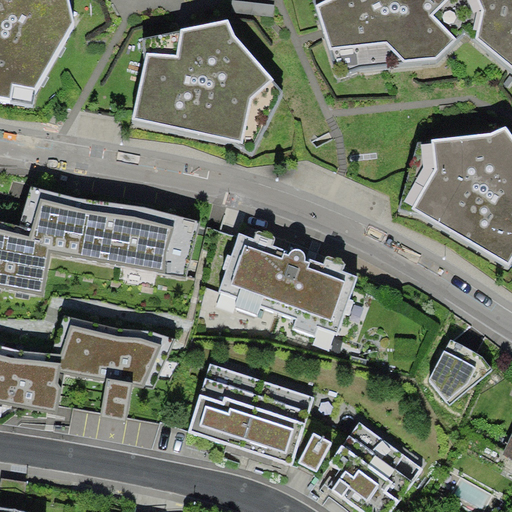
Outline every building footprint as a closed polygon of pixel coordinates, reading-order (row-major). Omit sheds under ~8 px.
[(0,0),(0,105),(31,110),(35,89),(73,23),(67,0),(0,0)] [(511,0),(311,0),(336,77),(358,67),(435,59),(464,30),(511,68),(511,0)] [(235,37),(230,21),(142,41),(145,63),(131,125),(231,145),(254,159),(282,95),(235,37)] [(486,133),(415,143),(397,210),(417,215),(508,268),(511,259),(511,140),(501,125),(486,133)] [(189,273),(202,219),(139,205),(83,201),(30,187),(21,225),(0,218),(0,284),(44,292),(50,251),(189,273)] [(252,241),(240,237),(219,294),(237,301),(234,310),(257,318),(260,309),(295,321),(291,332),(314,340),(317,330),(335,337),(356,277),(340,271),(342,266),(324,259),(320,270),(303,264),(302,258),(299,254),(294,252),(290,253),(288,255),(271,250),(276,238),(256,231),(252,241)] [(44,353),(0,346),(0,399),(48,407),(52,369),(105,378),(100,414),(123,418),(129,384),(150,388),(173,337),(142,328),(116,332),(60,314),(44,353)] [(482,356),(451,339),(429,379),(449,405),(492,369),(482,356)] [(210,364),(188,431),(292,464),(295,458),(339,470),(329,485),(361,511),(393,511),(425,470),(357,421),(344,438),(306,421),(312,398),(210,364)] [(511,437),(503,457),(511,461),(511,437)]
